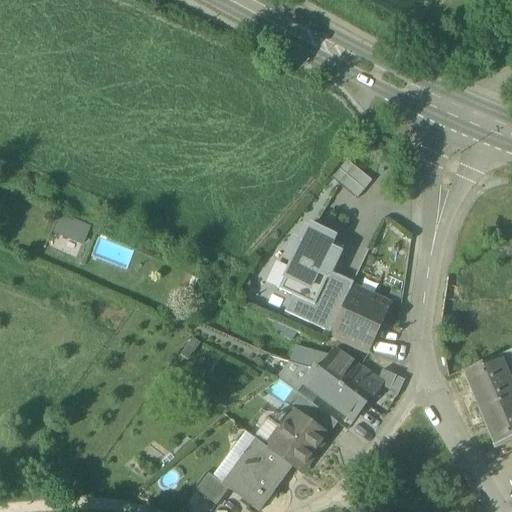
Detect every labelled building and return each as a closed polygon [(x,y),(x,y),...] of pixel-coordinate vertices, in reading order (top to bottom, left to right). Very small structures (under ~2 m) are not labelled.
[(344,160),(336,169),(364,192),(371,183),(344,160)] [(356,201),(364,192),(336,169),(329,178),(356,201)] [(90,232),(60,219),(52,237),(82,250),(90,232)] [(284,280),(308,291),(316,274),(327,280),(330,274),(342,247),(331,242),(333,239),(311,228),(309,232),(305,230),(298,245),(294,242),(285,261),(291,264),(284,280)] [(327,280),(316,274),(308,291),(284,280),(279,292),(292,298),(284,314),(306,324),(327,280)] [(353,285),(330,274),(327,280),(306,324),(330,336),(353,285)] [(335,325),(372,342),(388,307),(352,290),(335,325)] [(273,325),(270,332),(293,345),(297,335),(273,325)] [(330,336),(366,353),(372,342),(335,325),(330,336)] [(192,340),(179,358),(187,364),(200,346),(192,340)] [(324,374),(327,376),(332,369),(325,364),(328,360),(294,349),(289,363),(323,373),(324,374)] [(327,376),(344,390),(360,369),(335,350),(328,360),(325,364),(332,369),(327,376)] [(511,386),(511,385),(511,351),(500,357),(511,386)] [(462,373),(495,451),(511,443),(511,385),(511,386),(500,357),(462,373)] [(304,384),(312,390),(324,375),(288,364),(284,370),(304,384)] [(378,382),(360,369),(344,390),(361,403),(366,394),(372,399),(381,386),(382,385),(378,382)] [(293,391),(297,394),(304,384),(284,370),(277,380),(293,391)] [(381,386),(389,391),(396,378),(382,372),(378,382),(382,385),(381,386)] [(324,374),(324,375),(312,390),(312,391),(353,422),(365,406),(361,403),(344,390),(327,376),(324,374)] [(309,424),(319,411),(297,394),(293,391),(283,404),(293,412),(309,424)] [(309,424),(327,437),(337,424),(319,411),(309,424)] [(281,429),(266,449),(292,468),(300,474),(327,437),(309,424),(293,412),(281,429)] [(255,441),(266,449),(281,429),(267,419),(253,439),(255,441)] [(222,486),(255,441),(253,439),(245,433),(211,478),(222,486)] [(256,511),(259,511),(292,468),(266,449),(255,441),(222,486),(221,486),(228,491),(256,511)] [(196,492),(216,507),(228,491),(221,486),(222,486),(211,478),(208,476),(196,492)]
